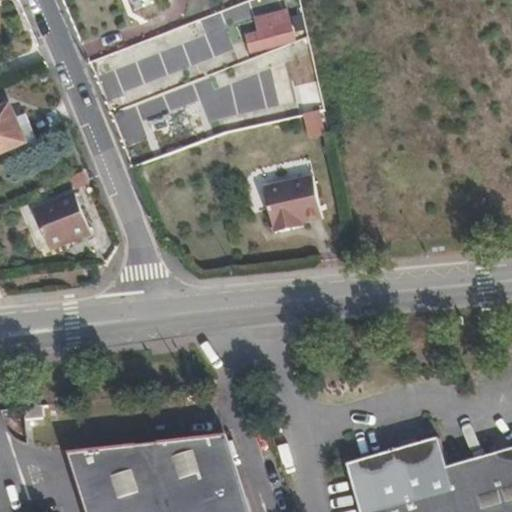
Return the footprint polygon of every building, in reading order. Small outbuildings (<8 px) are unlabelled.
[(253,53),(263,51),(294,43),(297,41),(289,11),(257,19),(260,32),(248,35),(253,53)] [(294,43),(263,51),(266,60),(297,51),(294,43)] [(168,74),(158,77),(165,97),(175,94),(181,109),(183,108),(187,121),(222,108),(217,95),(235,88),(222,53),(194,64),(190,55),(170,62),(173,72),(168,74)] [(323,100),(321,90),(305,94),(308,104),(323,100)] [(310,114),(326,110),(323,100),(308,104),(310,114)] [(11,106),(0,111),(0,155),(11,150),(15,159),(40,148),(26,115),(16,119),(11,106)] [(311,137),(331,133),(329,125),(329,123),(326,110),(310,114),(305,114),(311,137)] [(83,173),(72,178),(75,185),(87,180),(83,173)] [(279,184),(289,230),(299,228),(297,225),(305,223),(325,219),(314,176),(279,184)] [(275,234),(289,230),(279,184),(265,187),(275,234)] [(69,236),(71,241),(92,233),(76,193),(34,209),(49,245),(69,236)] [(51,250),(71,241),(69,236),(49,245),(51,250)] [(251,511),(227,436),(212,438),(236,511),(251,511)] [(236,511),(212,438),(84,452),(103,511),(236,511)] [(348,464),(361,511),(511,511),(511,449),(449,467),(440,438),(348,464)] [(103,511),(84,452),(69,454),(87,511),(103,511)]
